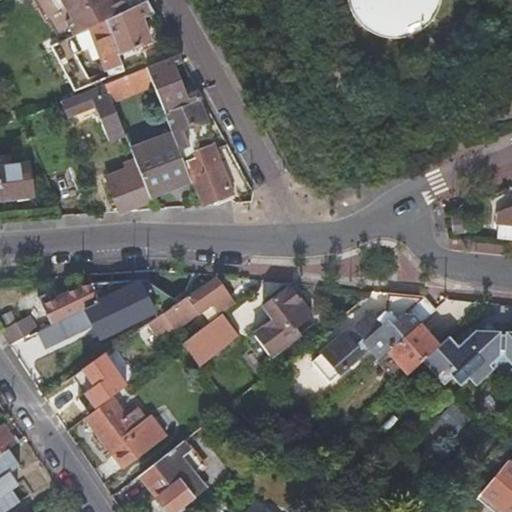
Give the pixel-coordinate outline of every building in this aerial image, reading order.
[(46,0),(53,12),(60,7),(68,20),(62,23),(71,36),(89,28),(103,21),(116,14),(106,0),(46,0)] [(153,13),(145,0),(127,9),(116,14),(103,21),(116,56),(143,46),(134,22),(153,13)] [(106,0),(116,14),(127,9),(121,0),(106,0)] [(389,39),(396,39),(403,38),(409,37),(415,34),(421,30),(426,26),(431,21),(435,16),(438,10),(440,3),(440,0),(345,0),(346,3),(348,9),(351,15),(355,21),(359,26),(364,30),(370,34),(376,36),(383,38),(389,39)] [(66,39),(50,46),(58,63),(71,90),(88,84),(73,53),(90,47),(92,53),(94,59),(100,57),(105,71),(119,65),(116,56),(103,21),(89,28),(71,36),(66,39)] [(50,46),(42,50),(44,53),(50,65),(58,63),(50,46)] [(50,65),(44,53),(5,72),(11,84),(50,65)] [(182,63),(176,54),(145,67),(152,84),(163,112),(197,99),(200,97),(195,88),(179,96),(167,69),(182,63)] [(152,84),(145,67),(124,76),(103,84),(110,101),(126,94),(128,99),(137,95),(135,91),(152,84)] [(75,96),(61,101),(68,118),(94,106),(96,112),(112,106),(110,101),(103,84),(75,96)] [(197,99),(163,112),(170,131),(187,174),(190,173),(203,207),(215,200),(217,204),(220,203),(233,198),(213,145),(195,153),(193,146),(189,147),(188,144),(211,135),(197,99)] [(187,174),(170,131),(129,148),(134,159),(150,199),(190,182),(187,174)] [(0,153),(0,165),(10,164),(9,152),(0,153)] [(105,182),(118,212),(127,209),(150,199),(134,159),(126,162),(130,172),(105,182)] [(0,165),(0,198),(33,194),(29,162),(10,164),(0,165)] [(47,178),(55,200),(83,189),(74,167),(47,178)] [(505,227),(511,227),(511,207),(496,214),(494,225),(505,227)] [(511,233),(511,227),(505,227),(503,239),(510,240),(511,233)] [(37,331),(28,336),(35,351),(81,329),(77,322),(88,317),(99,338),(177,299),(144,279),(91,284),(97,302),(51,324),(37,331)] [(181,304),(179,301),(162,314),(172,328),(210,301),(222,292),(213,281),(181,304)] [(97,302),(91,284),(80,286),(57,297),(53,288),(37,297),(51,324),(97,302)] [(296,327),(310,316),(287,286),(262,305),(272,318),(256,331),(273,353),(300,332),(296,327)] [(417,324),(433,310),(421,295),(401,293),(372,290),(370,320),(361,327),(355,320),(332,340),(341,349),(331,358),(322,349),(290,376),(308,399),(340,373),(336,367),(347,357),(352,364),(372,349),(369,346),(374,342),(383,353),(386,350),(417,324)] [(232,306),(222,292),(210,301),(221,314),(232,306)] [(237,336),(221,314),(181,345),(198,366),(237,336)] [(1,328),(10,344),(28,336),(37,331),(28,315),(1,328)] [(407,373),(419,362),(436,346),(417,324),(386,350),(383,353),(404,375),(407,373)] [(147,325),(136,332),(147,348),(158,341),(147,325)] [(498,348),(510,334),(475,332),(464,343),(457,350),(445,338),(436,346),(419,362),(441,386),(447,382),(450,385),(453,383),(457,387),(466,380),(467,381),(498,348)] [(511,334),(510,334),(498,348),(467,381),(474,389),(490,373),(491,375),(508,377),(510,374),(511,375),(511,334)] [(341,349),(332,340),(322,349),(331,358),(341,349)] [(310,352),(304,344),(287,358),(291,363),(301,355),(303,358),(310,352)] [(104,355),(73,378),(94,407),(125,385),(120,378),(128,373),(119,361),(112,366),(104,355)] [(111,399),(84,418),(122,469),(165,438),(149,416),(133,428),(111,399)] [(440,424),(453,436),(468,419),(452,404),(434,422),(439,426),(440,424)] [(281,426),(289,435),(301,424),(293,415),(281,426)] [(0,454),(15,445),(2,424),(0,425),(0,454)] [(182,441),(138,476),(166,511),(172,511),(205,487),(193,473),(202,466),(187,448),(182,441)] [(0,459),(0,511),(4,511),(27,498),(22,491),(0,459)] [(480,493),(503,511),(511,511),(511,466),(506,462),(480,493)]
